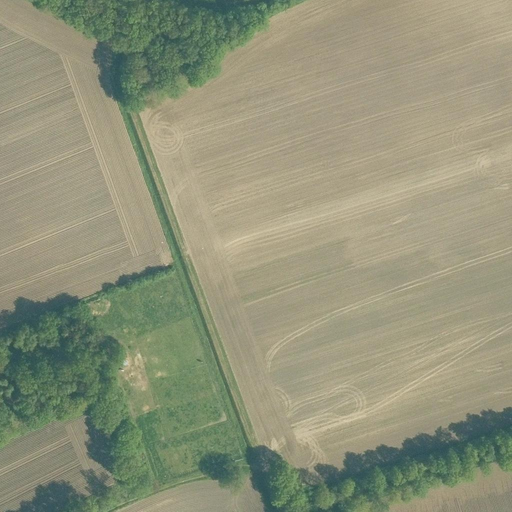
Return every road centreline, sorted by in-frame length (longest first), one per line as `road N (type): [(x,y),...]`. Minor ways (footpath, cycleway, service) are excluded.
road 1 (track): [(127,99),(261,463)]
road 2 (track): [(261,463),(211,470),(105,511)]
